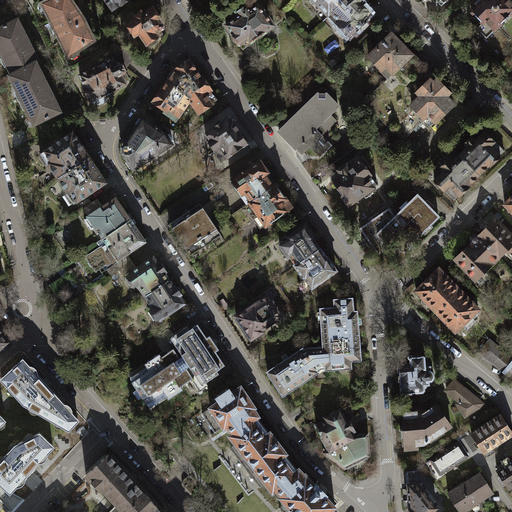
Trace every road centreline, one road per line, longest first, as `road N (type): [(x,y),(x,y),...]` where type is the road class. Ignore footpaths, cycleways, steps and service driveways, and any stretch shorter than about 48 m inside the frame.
road 1 (residential): [(191,28),(116,126),(111,162),(284,427),(371,507)]
road 2 (residential): [(191,28),(382,296)]
road 3 (residential): [(371,507),(388,469),(376,326),(382,296)]
road 4 (residential): [(382,296),(511,169)]
road 5 (residential): [(382,296),(511,406)]
road 6 (residential): [(511,117),(397,0)]
road 7 (residential): [(23,309),(27,275),(0,167)]
road 8 (residential): [(23,309),(33,343),(106,421)]
road 9 (residential): [(106,421),(22,511)]
road 10 (residential): [(106,421),(188,511)]
